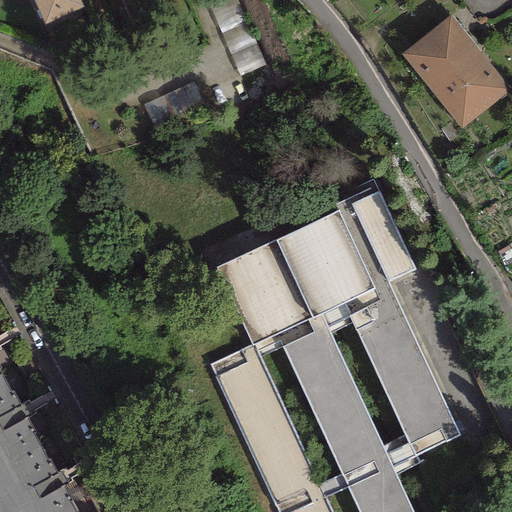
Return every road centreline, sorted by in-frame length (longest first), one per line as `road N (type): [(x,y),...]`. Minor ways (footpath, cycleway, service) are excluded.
road 1 (residential): [(511,325),(382,87),(316,0)]
road 2 (unclassified): [(0,254),(140,511)]
